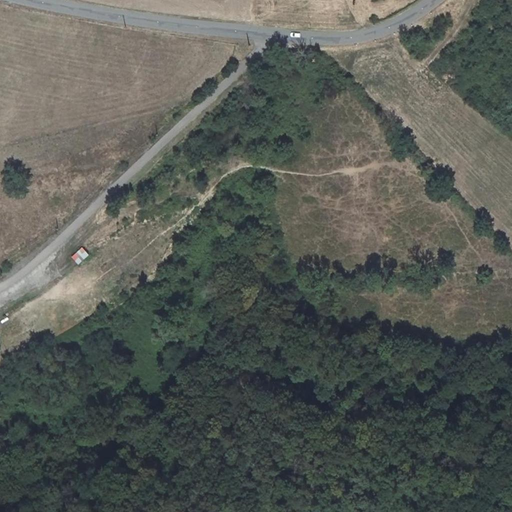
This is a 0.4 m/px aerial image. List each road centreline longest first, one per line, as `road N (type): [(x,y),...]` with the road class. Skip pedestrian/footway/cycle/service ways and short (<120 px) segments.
road 1 (tertiary): [(431,0),(392,25),(301,41),(128,21),(32,0)]
road 2 (track): [(259,36),(250,56),(0,287)]
